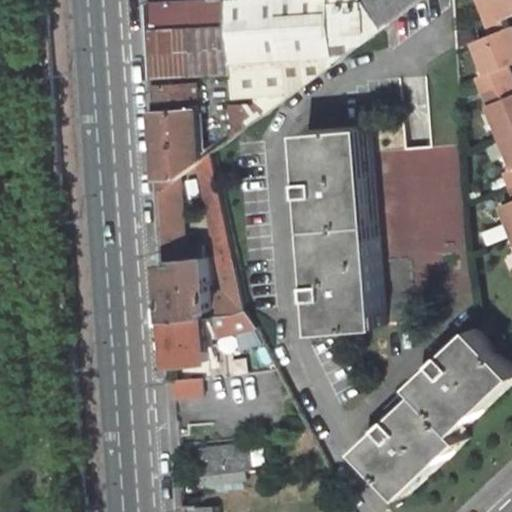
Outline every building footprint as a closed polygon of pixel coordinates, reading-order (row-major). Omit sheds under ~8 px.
[(229,0),(179,0),(150,2),(155,79),(235,73),(234,60),(229,0)] [(307,55),(306,45),(331,41),(327,0),(229,0),(234,60),(307,55)] [(386,24),(417,0),(364,0),(381,27),(386,24)] [(511,0),(481,0),(496,39),(511,33),(511,31),(507,19),(511,16),(511,0)] [(511,33),(496,39),(481,45),(492,77),(485,80),(490,94),(511,85),(511,33)] [(307,55),(234,60),(235,73),(237,95),(253,95),(259,103),(267,112),(284,100),(308,82),(307,55)] [(511,85),(490,94),(507,139),(511,137),(511,85)] [(157,90),(159,113),(205,111),(204,88),(157,90)] [(232,104),(235,137),(243,131),(267,112),(259,103),(232,104)] [(206,164),(205,111),(159,113),(164,197),(182,185),(205,169),(207,168),(206,164)] [(389,323),(373,124),(338,127),(309,129),(311,165),(323,307),(324,329),(389,323)] [(205,169),(225,288),(243,286),(219,158),(219,154),(206,164),(207,168),(205,169)] [(169,257),(186,255),(182,185),(164,197),(169,257)] [(216,288),(214,262),(169,264),(174,319),(218,316),(216,288)] [(218,316),(249,313),(248,311),(243,286),(225,288),(216,288),(218,316)] [(218,316),(174,319),(176,365),(211,363),(209,341),(259,331),(249,313),(218,316)] [(511,358),(481,326),(420,383),(427,390),(382,433),(367,447),(411,494),(472,437),(465,430),(469,426),(511,385),(511,358)] [(204,397),(203,380),(177,382),(179,400),(204,397)] [(259,451),(205,454),(208,488),(251,484),(251,470),(260,470),(259,451)] [(195,497),(194,486),(185,487),(186,498),(195,497)]
